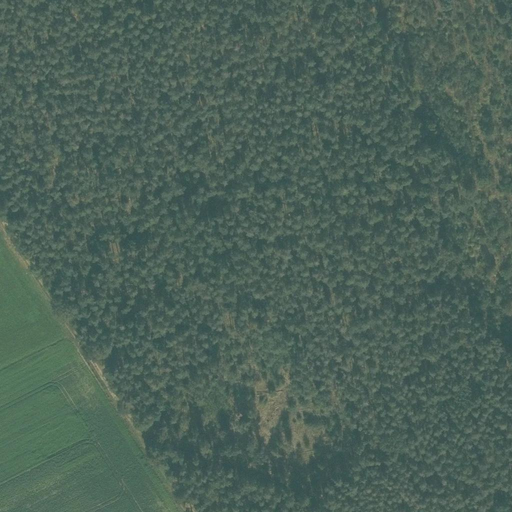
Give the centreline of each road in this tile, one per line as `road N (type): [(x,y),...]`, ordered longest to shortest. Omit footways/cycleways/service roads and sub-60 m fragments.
road 1 (track): [(0,214),(192,511)]
road 2 (track): [(138,423),(275,471),(349,511)]
